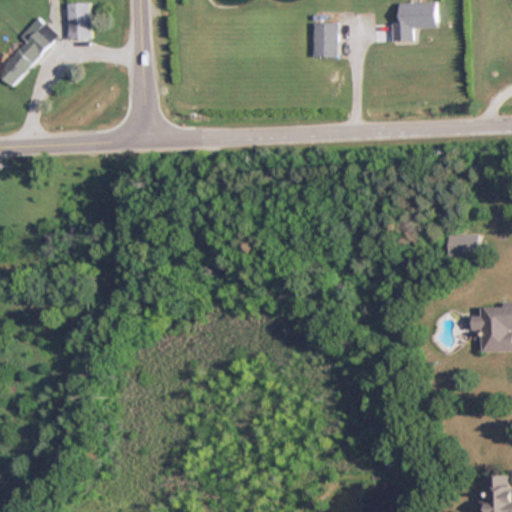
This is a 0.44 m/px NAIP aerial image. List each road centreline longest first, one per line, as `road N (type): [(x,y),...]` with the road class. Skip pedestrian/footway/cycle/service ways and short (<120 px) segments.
road 1 (residential): [(152,127),(511,119)]
road 2 (residential): [(148,52),(107,42),(65,45),(47,77),(36,134)]
road 3 (tertiary): [(0,135),(152,127)]
road 4 (tertiary): [(145,0),(152,127)]
